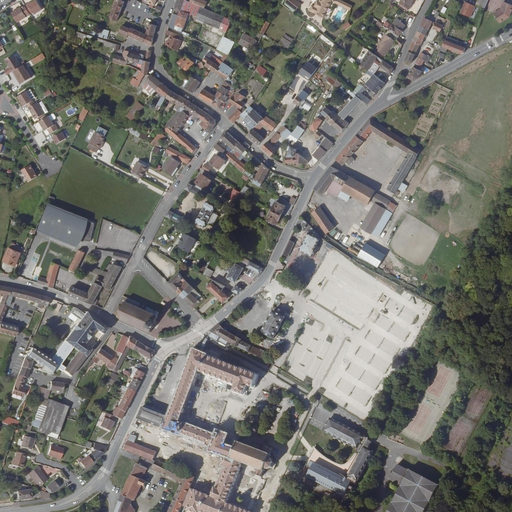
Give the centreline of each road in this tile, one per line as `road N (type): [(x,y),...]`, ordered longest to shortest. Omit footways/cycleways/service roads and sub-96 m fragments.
road 1 (tertiary): [(312,178),(264,279),(203,327)]
road 2 (residential): [(227,120),(135,259)]
road 3 (tertiary): [(173,0),(156,65),(227,120)]
road 4 (tertiary): [(166,347),(99,480)]
road 5 (tertiary): [(511,31),(385,97)]
road 6 (track): [(300,392),(305,410),(257,511)]
